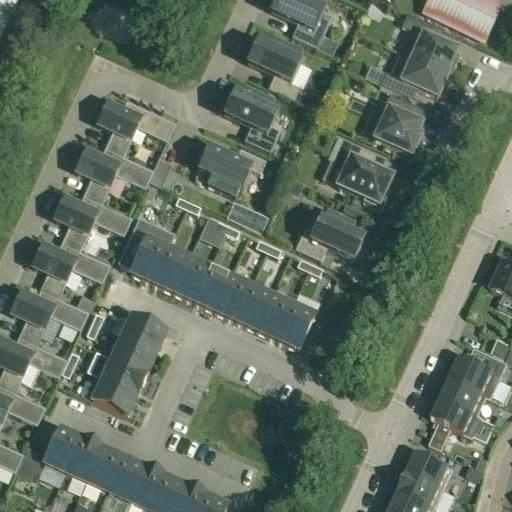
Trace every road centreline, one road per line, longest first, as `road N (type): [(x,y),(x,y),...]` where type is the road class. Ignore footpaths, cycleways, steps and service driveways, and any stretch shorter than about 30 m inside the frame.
road 1 (residential): [(0,291),(97,81),(112,77),(194,109),(251,0)]
road 2 (residential): [(511,82),(494,76),(472,97),(332,391)]
road 3 (residential): [(388,433),(496,197)]
road 4 (residential): [(332,391),(195,329)]
road 5 (residential): [(195,329),(140,450)]
